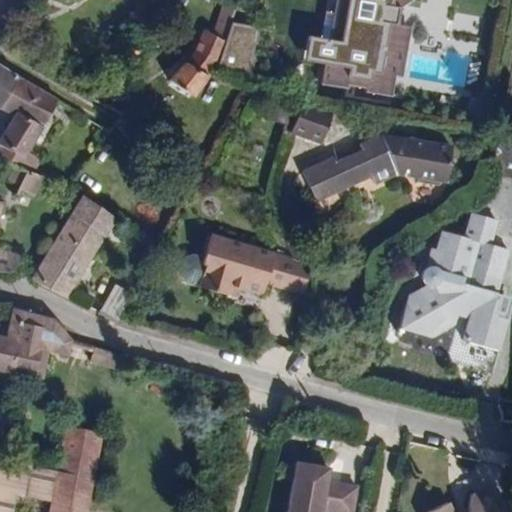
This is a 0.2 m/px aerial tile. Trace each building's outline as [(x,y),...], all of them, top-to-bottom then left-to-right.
[(223,40),(234,7),(226,3),(220,0),(210,34),(223,40)] [(342,0),(337,34),(315,32),(313,55),(328,58),(323,85),(395,97),(398,74),(409,76),(415,24),(403,21),(405,4),(410,0),(342,0)] [(262,28),(237,21),(226,63),(251,72),(262,28)] [(216,60),(223,40),(210,34),(201,30),(188,65),(184,64),(168,80),(193,97),(216,60)] [(0,100),(14,76),(0,67),(0,100)] [(24,152),(55,99),(14,76),(0,100),(0,109),(11,117),(0,136),(0,158),(12,166),(22,171),(29,174),(37,161),(24,152)] [(320,144),(330,115),(299,104),(289,134),(320,144)] [(511,179),(511,138),(491,135),(483,174),(511,179)] [(313,200),(368,175),(372,184),(394,173),(444,182),(450,148),(375,136),(356,144),(358,149),(332,161),(330,156),(298,171),(313,200)] [(32,193),(41,178),(29,174),(22,171),(12,166),(5,178),(32,193)] [(64,298),(115,220),(80,196),(30,281),(64,298)] [(494,292),(506,248),(490,243),(496,218),(471,211),(464,236),(441,229),(436,247),(430,245),(425,264),(421,268),(418,271),(418,276),(421,280),(427,284),(405,294),(396,328),(428,337),(453,324),(456,314),(467,318),(461,340),(497,350),(506,319),(494,315),(491,307),(494,292)] [(203,259),(209,238),(204,236),(198,257),(203,259)] [(301,294),(296,263),(209,238),(203,259),(201,265),(204,266),(198,287),(227,296),(230,287),(237,289),(260,295),(264,284),(301,294)] [(0,271),(9,272),(20,259),(0,251),(0,271)] [(201,265),(203,259),(198,257),(188,255),(182,256),(176,262),(175,268),(178,277),(183,282),(195,284),(194,286),(198,287),(204,266),(201,265)] [(117,282),(101,312),(119,322),(135,292),(117,282)] [(234,298),(237,289),(230,287),(227,296),(234,298)] [(511,320),(511,297),(494,292),(491,307),(494,315),(506,319),(511,320)] [(67,341),(50,321),(21,313),(23,306),(11,304),(5,338),(0,337),(0,357),(31,364),(35,349),(43,350),(64,355),(67,341)] [(123,355),(93,347),(89,363),(119,370),(123,355)] [(0,368),(39,376),(43,350),(35,349),(31,364),(0,357),(0,368)] [(310,418),(313,408),(301,404),(298,415),(310,418)] [(0,460),(0,511),(85,511),(102,434),(62,426),(54,471),(0,460)] [(345,511),(350,511),(356,484),(326,478),(328,464),(296,459),(285,511),(319,511),(320,508),(345,511)] [(504,511),(506,505),(472,499),(469,511),(449,511),(446,506),(435,511),(504,511)]
